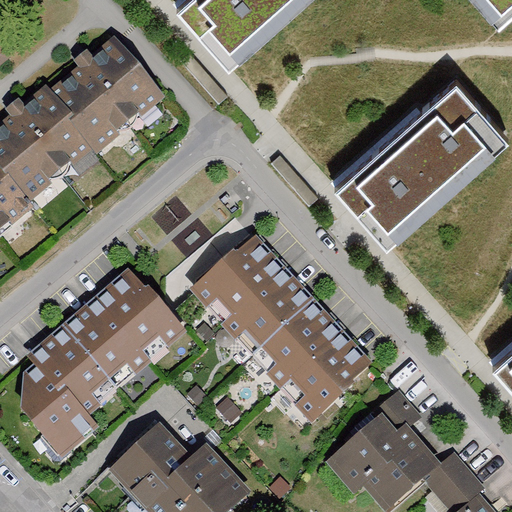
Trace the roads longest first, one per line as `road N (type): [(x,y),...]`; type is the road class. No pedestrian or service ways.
road 1 (residential): [(0,319),(224,136),(511,452)]
road 2 (unknown): [(110,12),(0,104)]
